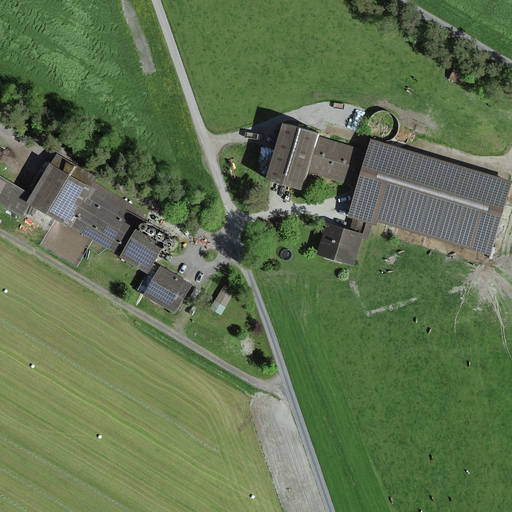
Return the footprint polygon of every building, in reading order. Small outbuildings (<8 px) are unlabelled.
[(455,66),(448,80),(462,87),(469,74),(455,66)] [(318,137),(319,134),(284,123),(267,180),(303,191),(308,174),(356,188),(348,218),(353,219),(349,230),(363,234),(362,239),(368,241),(373,225),(377,226),(378,222),(491,256),(511,184),(511,181),(371,140),(368,152),(318,137)] [(250,149),(244,147),(239,162),(245,164),(250,149)] [(32,195),(0,176),(0,204),(23,218),(30,205),(68,227),(69,226),(120,256),(120,258),(148,274),(165,246),(136,229),(146,212),(95,182),(98,178),(56,153),(32,195)] [(143,232),(144,232),(146,232),(147,231),(148,230),(148,228),(148,227),(148,226),(147,225),(146,224),(145,223),(143,223),(142,224),(141,225),(140,226),(140,227),(140,229),(141,230),(142,231),(143,232)] [(354,266),(362,239),(363,234),(349,230),(325,223),(316,255),(354,266)] [(151,237),(153,237),(154,237),(155,236),(156,235),(157,234),(157,232),(156,231),(156,230),(154,229),(153,228),(152,228),(150,229),(149,230),(149,231),(148,232),(148,234),(149,235),(150,236),(151,237)] [(160,242),(161,242),(162,242),(164,241),(165,240),(165,239),(165,237),(165,236),(164,235),(163,234),(162,234),(160,234),(159,234),(158,235),(157,236),(157,238),(157,239),(157,240),(158,241),(160,242)] [(167,250),(169,251),(171,251),(173,251),(174,250),(176,249),(177,247),(177,245),(177,243),(176,241),(174,240),(172,239),(170,239),(168,240),(167,241),(166,242),(165,244),(165,246),(166,248),(167,250)] [(193,285),(161,266),(144,295),(176,314),(193,285)] [(211,309),(221,315),(235,291),(225,285),(211,309)]
